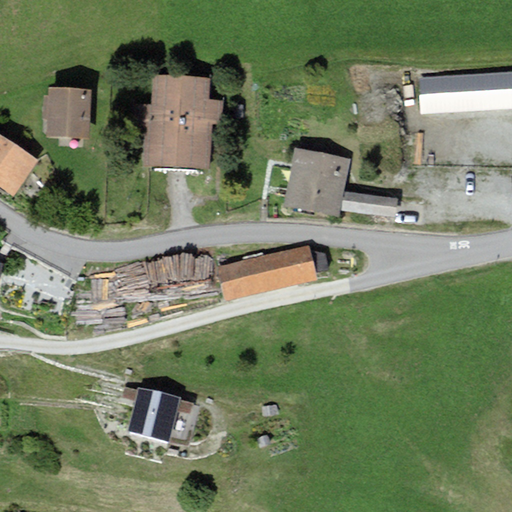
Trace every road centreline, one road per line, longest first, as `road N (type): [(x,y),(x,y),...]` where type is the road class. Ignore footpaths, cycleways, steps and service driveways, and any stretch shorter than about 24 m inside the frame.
road 1 (residential): [(0,212),(62,248),(292,234),(437,247),(468,259)]
road 2 (residential): [(468,259),(82,348),(0,339)]
